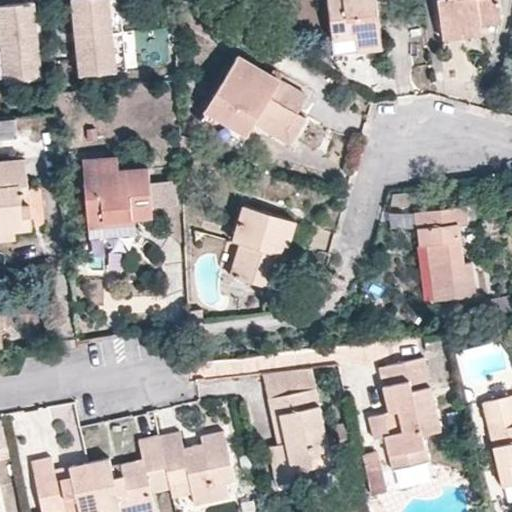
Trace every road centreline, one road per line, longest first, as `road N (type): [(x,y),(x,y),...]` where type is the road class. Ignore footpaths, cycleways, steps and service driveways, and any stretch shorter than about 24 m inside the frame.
road 1 (residential): [(511,142),(447,130),(388,144),(349,262)]
road 2 (residential): [(158,368),(0,396)]
